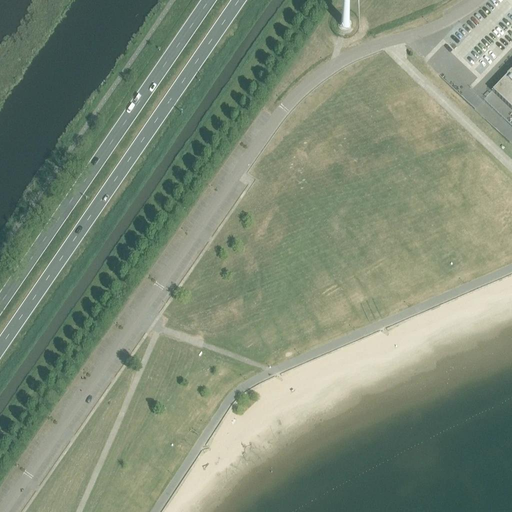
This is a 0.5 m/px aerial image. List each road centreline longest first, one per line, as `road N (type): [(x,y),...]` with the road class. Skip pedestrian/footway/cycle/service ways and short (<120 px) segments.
road 1 (unclassified): [(3,511),(293,98),(335,63),(481,0)]
road 2 (primary): [(0,349),(239,0)]
road 3 (primary): [(210,0),(0,304)]
